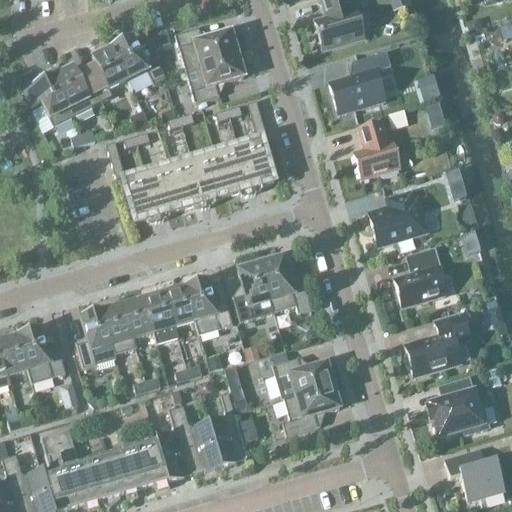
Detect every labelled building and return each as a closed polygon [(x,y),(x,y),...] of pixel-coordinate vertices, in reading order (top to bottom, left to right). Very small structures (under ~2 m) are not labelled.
[(326,22),(314,25),(323,55),(363,44),(355,16),(357,15),(352,0),(324,0),(320,1),(326,22)] [(511,41),(511,27),(500,31),(503,44),(511,41)] [(184,74),(239,58),(234,41),(231,41),(230,37),(202,45),(199,33),(174,40),(178,52),(184,74)] [(169,47),(165,35),(146,40),(150,52),(169,47)] [(131,40),(110,51),(111,52),(112,52),(127,84),(133,94),(152,85),(154,90),(166,84),(155,61),(144,67),(131,40)] [(95,68),(85,72),(102,105),(112,100),(109,93),(127,84),(112,52),(111,52),(92,62),(95,68)] [(356,65),(360,78),(328,88),(338,120),(384,106),(375,75),(390,71),(386,56),(356,65)] [(244,76),(239,58),(184,74),(191,96),(190,96),(194,109),(218,102),(215,90),(243,82),(241,77),(244,76)] [(53,79),(52,79),(73,122),(93,112),(92,110),(102,105),(85,72),(76,77),(73,71),(54,81),(53,79)] [(33,91),(26,94),(34,110),(41,106),(53,132),(73,122),(52,79),(32,89),(33,91)] [(433,80),(417,84),(423,105),(439,101),(433,80)] [(256,106),(247,108),(251,120),(260,117),(256,106)] [(425,111),(431,132),(444,128),(438,108),(425,111)] [(228,114),(230,124),(242,120),(240,111),(228,114)] [(215,118),(218,127),(230,124),(228,114),(215,118)] [(179,121),(182,130),(194,127),(191,117),(179,121)] [(260,117),(251,120),(254,132),(263,129),(260,117)] [(144,120),(133,123),(136,133),(147,130),(144,120)] [(167,124),(170,134),(182,130),(179,121),(167,124)] [(6,123),(0,125),(0,146),(13,141),(6,123)] [(353,158),(361,185),(381,179),(382,180),(397,176),(397,174),(399,174),(391,147),(387,148),(381,127),(358,133),(364,155),(353,158)] [(263,129),(254,132),(258,144),(262,143),(267,142),(263,129)] [(81,138),(84,148),(94,145),(91,135),(81,138)] [(134,140),(137,150),(149,147),(146,137),(134,140)] [(73,151),(84,148),(81,138),(70,141),(73,151)] [(122,144),(125,154),(137,150),(134,140),(122,144)] [(254,191),(274,185),(262,143),(258,144),(238,150),(248,184),(251,183),(254,191)] [(115,146),(106,149),(110,161),(118,158),(115,146)] [(215,156),(227,199),(247,193),(245,185),(248,184),(238,150),(215,156)] [(208,205),(227,199),(215,156),(192,163),(202,197),(205,196),(208,205)] [(118,158),(110,161),(113,172),(122,170),(118,158)] [(169,170),(181,213),(201,207),(198,198),(202,197),(192,163),(169,170)] [(122,170),(113,172),(117,185),(121,183),(125,182),(122,170)] [(161,218),(181,213),(169,170),(146,176),(156,211),(159,210),(161,218)] [(458,174),(447,177),(455,204),(466,200),(458,174)] [(121,183),(134,226),(155,220),(152,212),(156,211),(146,176),(125,182),(121,183)] [(245,185),(247,193),(249,199),(255,197),(254,191),(251,183),(248,184),(245,185)] [(198,198),(201,207),(202,212),(209,210),(208,205),(205,196),(202,197),(198,198)] [(387,211),(367,217),(377,251),(427,237),(417,202),(413,203),(411,196),(385,203),(387,211)] [(156,226),(160,225),(163,224),(161,218),(159,210),(156,211),(152,212),(155,220),(156,226)] [(460,240),(466,260),(480,256),(474,236),(460,240)] [(435,272),(438,271),(433,253),(406,261),(411,278),(393,283),(401,312),(443,300),(435,272)] [(274,317),(295,311),(297,318),(310,314),(301,283),(289,286),(282,261),(277,262),(276,260),(259,265),(274,317)] [(244,299),(232,303),(239,327),(252,323),(274,317),(259,265),(241,270),(242,273),(237,274),(244,299)] [(213,309),(205,283),(183,289),(184,291),(195,325),(194,325),(198,340),(220,334),(220,333),(232,330),(225,305),(213,309)] [(195,325),(184,291),(164,297),(174,331),(194,325),(195,325)] [(143,303),(153,337),(156,349),(177,343),(174,331),(164,297),(143,303)] [(122,309),(132,343),(133,343),(153,337),(143,303),(122,309)] [(132,343),(122,309),(102,315),(101,315),(114,359),(136,353),(133,343),(132,343)] [(102,315),(102,313),(80,319),(87,345),(75,349),(82,373),(115,363),(114,359),(101,315),(102,315)] [(406,357),(404,363),(406,371),(411,374),(413,382),(459,368),(453,347),(468,343),(461,318),(433,326),(437,340),(404,349),(406,357)] [(46,357),(38,332),(16,338),(17,340),(27,374),(31,388),(53,382),(65,378),(58,354),(46,357)] [(17,340),(0,344),(0,357),(7,380),(7,379),(27,374),(17,340)] [(245,350),(249,365),(262,361),(257,346),(245,350)] [(0,392),(10,389),(7,379),(7,380),(0,357),(0,392)] [(273,370),(282,403),(294,400),(294,401),(335,389),(329,371),(327,372),(325,367),(300,374),(297,363),(273,370)] [(189,384),(201,380),(198,370),(186,373),(189,384)] [(177,387),(189,384),(186,373),(174,377),(177,387)] [(147,396),(160,392),(157,382),(144,385),(147,396)] [(433,423),(438,441),(463,434),(464,439),(487,432),(481,410),(476,412),(468,383),(439,392),(443,405),(429,409),(429,411),(426,413),(429,424),(433,423)] [(135,399),(147,396),(144,385),(132,389),(135,399)] [(340,407),(335,389),(294,401),(294,400),(282,403),(289,425),(281,427),(285,441),(317,431),(313,419),(338,412),(337,407),(340,407)] [(221,423),(207,427),(220,470),(246,462),(227,398),(219,400),(224,418),(221,423)] [(182,411),(175,413),(194,478),(220,470),(207,427),(193,431),(188,429),(182,411)] [(155,442),(155,444),(167,485),(194,478),(175,413),(167,415),(173,433),(170,438),(155,442)] [(31,418),(19,422),(22,432),(34,429),(31,418)] [(7,425),(10,436),(22,432),(19,422),(7,425)] [(40,441),(50,475),(41,477),(51,511),(75,511),(107,503),(112,509),(118,502),(118,500),(167,485),(155,444),(77,467),(68,433),(40,441)] [(459,480),(467,506),(504,496),(495,465),(483,468),(479,455),(444,465),(449,483),(459,480)] [(15,459),(8,462),(22,511),(51,511),(41,477),(41,475),(25,480),(20,477),(15,459)] [(3,487),(0,487),(0,511),(22,511),(8,462),(0,464),(5,482),(3,487)]
